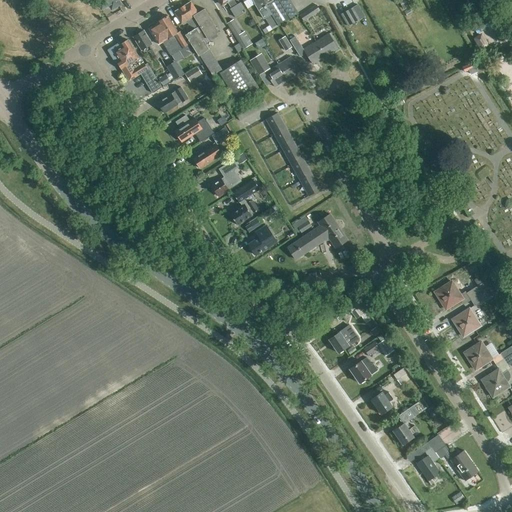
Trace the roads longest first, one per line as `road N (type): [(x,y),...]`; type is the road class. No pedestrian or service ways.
road 1 (primary): [(236,327),(103,233),(57,185),(0,98)]
road 2 (residential): [(246,307),(81,48)]
road 3 (residential): [(509,507),(497,462),(375,271)]
road 4 (residential): [(418,511),(263,292)]
road 5 (primary): [(381,511),(289,380),(236,327)]
road 6 (residential): [(387,254),(307,110),(308,96),(340,75)]
